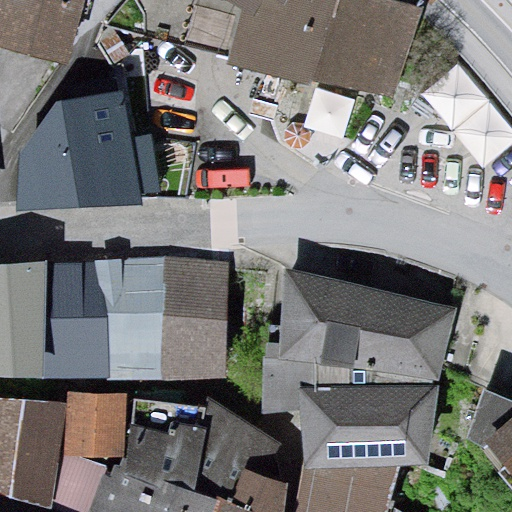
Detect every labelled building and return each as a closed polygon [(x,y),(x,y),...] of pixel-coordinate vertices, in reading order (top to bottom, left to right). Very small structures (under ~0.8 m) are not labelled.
[(0,0),(0,40),(65,58),(80,0),(0,0)] [(421,0),(235,0),(244,5),(231,55),(399,97),(423,1),(421,0)] [(24,147),(24,207),(132,192),(118,95),(56,104),(24,147)] [(0,259),(0,366),(41,371),(43,259),(0,259)] [(223,261),(43,259),(41,371),(222,373),(223,261)] [(448,302),(284,263),(275,349),(274,408),(297,408),(303,452),(402,454),(424,455),(448,302)] [(66,399),(0,397),(0,485),(51,505),(66,399)] [(511,511),(511,401),(454,439),(501,511),(511,511)] [(105,459),(87,511),(205,511),(215,488),(191,481),(205,425),(131,410),(124,468),(105,459)] [(307,511),(386,511),(402,454),(303,452),(307,511)] [(225,492),(215,488),(205,511),(287,511),(287,479),(236,460),(225,492)]
